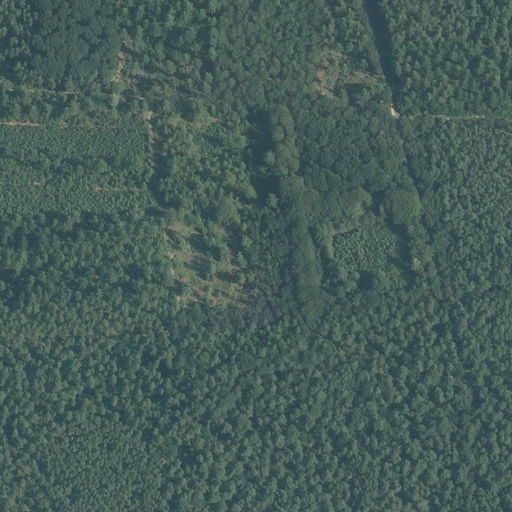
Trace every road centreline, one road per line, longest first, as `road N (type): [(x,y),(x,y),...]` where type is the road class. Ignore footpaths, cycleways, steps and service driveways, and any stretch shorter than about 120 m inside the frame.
road 1 (track): [(503,511),(365,0)]
road 2 (track): [(0,89),(511,123)]
road 3 (track): [(168,429),(179,332),(136,96)]
road 4 (track): [(0,349),(179,332)]
